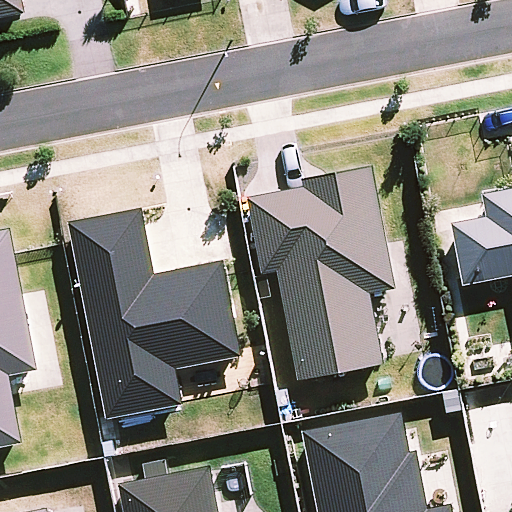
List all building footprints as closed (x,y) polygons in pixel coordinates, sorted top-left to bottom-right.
[(0,0),(0,21),(28,17),(24,0),(0,0)] [(276,274),(297,384),(384,367),(370,298),(394,293),(370,168),(301,181),(303,190),(247,201),(262,277),(276,274)] [(511,192),(482,198),(486,221),(451,227),(463,289),(511,279),(511,192)] [(140,211),(67,225),(106,423),(181,408),(174,372),(242,359),(223,263),(153,277),(140,211)] [(10,233),(0,235),(0,451),(22,448),(9,378),(37,373),(14,253),(10,233)] [(400,415),(301,434),(316,511),(451,511),(450,507),(427,511),(415,453),(407,454),(400,415)] [(216,511),(208,469),(119,486),(123,511),(216,511)]
